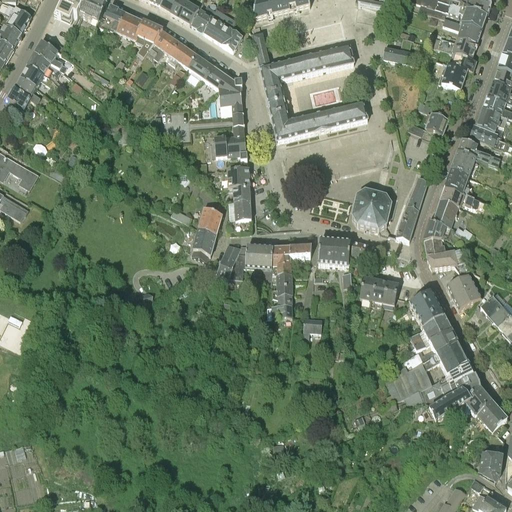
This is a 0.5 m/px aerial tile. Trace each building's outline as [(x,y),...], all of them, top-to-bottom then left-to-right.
[(43,1),(40,0),(3,0),(2,3),(7,5),(7,6),(16,7),(16,4),(36,13),(41,3),(41,4),(43,1)] [(78,23),(81,19),(89,1),(86,0),(63,0),(56,17),(54,21),(70,28),(74,21),(78,23)] [(152,0),(150,6),(155,8),(160,11),(166,0),(152,0)] [(170,17),(180,1),(177,0),(166,0),(160,11),(170,17)] [(267,0),(268,3),(255,5),(253,23),(310,10),(307,0),(267,0)] [(359,6),(358,9),(378,13),(383,14),(385,6),(387,6),(389,0),(356,0),(355,6),(359,6)] [(437,5),(423,1),(420,0),(410,0),(410,5),(421,9),(419,15),(446,23),(482,35),(487,21),(437,5)] [(438,0),(437,5),(487,21),(488,21),(487,20),(489,17),(489,16),(490,13),(491,13),(490,12),(491,11),(490,10),(490,11),(489,8),(489,7),(488,7),(487,6),(483,5),(483,4),(482,5),(478,4),(478,3),(477,3),(474,2),(473,1),(473,2),(467,0),(438,0)] [(100,30),(104,23),(102,22),(107,10),(89,1),(81,19),(93,25),(88,34),(95,37),(99,28),(98,29),(100,30)] [(180,1),(170,17),(180,23),(189,7),(180,1)] [(180,23),(190,28),(196,17),(199,13),(189,7),(180,23)] [(16,13),(11,21),(6,29),(22,39),(25,34),(25,33),(25,32),(31,22),(35,15),(34,15),(17,8),(15,9),(14,12),(16,13)] [(200,14),(191,30),(204,38),(214,22),(213,22),(215,15),(207,9),(203,16),(200,14)] [(109,39),(115,41),(125,18),(111,11),(105,23),(104,23),(100,30),(111,35),(109,39)] [(135,44),(136,45),(138,40),(144,27),(125,18),(115,41),(118,43),(121,38),(135,44)] [(214,22),(204,38),(222,49),(232,33),(234,30),(225,25),(223,28),(214,22)] [(460,36),(458,43),(477,49),(481,35),(482,35),(446,23),(443,30),(460,36)] [(154,48),(162,35),(144,27),(138,40),(136,45),(135,46),(143,50),(137,57),(144,62),(148,57),(148,56),(154,48)] [(0,34),(0,44),(14,54),(16,50),(22,40),(22,39),(6,29),(2,36),(0,34)] [(232,33),(222,49),(233,56),(242,41),(232,34),(232,33)] [(148,56),(148,57),(153,61),(158,64),(164,56),(171,60),(180,47),(162,35),(154,48),(148,56)] [(350,52),(298,64),(270,71),(268,62),(263,37),(252,39),(258,64),(260,73),(259,73),(266,100),(267,105),(267,106),(267,107),(268,107),(269,113),(268,113),(269,114),(270,120),(277,146),(293,142),(314,137),(330,134),(330,133),(351,128),(351,129),(367,125),(363,109),(360,109),(360,110),(289,126),(287,116),(286,116),(285,110),(285,109),(284,109),(283,103),(284,103),(283,102),(282,96),(280,86),(312,78),(331,74),(350,69),(351,69),(353,69),(350,52)] [(42,47),(35,58),(51,68),(64,75),(67,71),(54,63),(58,56),(61,58),(62,57),(58,55),(50,51),(53,45),(45,40),(42,47)] [(412,44),(403,41),(401,51),(410,53),(412,44)] [(477,49),(458,43),(456,49),(434,42),(431,51),(454,59),(472,64),(477,49)] [(14,54),(0,44),(0,64),(6,68),(6,67),(13,55),(14,54)] [(502,60),(503,60),(511,63),(511,47),(508,46),(502,60)] [(178,65),(188,72),(197,60),(180,47),(171,60),(168,64),(175,70),(178,65)] [(421,61),(385,52),(382,63),(418,71),(421,61)] [(51,84),(53,85),(54,86),(58,81),(47,75),(51,68),(64,76),(64,75),(51,68),(35,58),(28,70),(51,84)] [(454,59),(450,69),(467,75),(473,77),(476,66),(472,64),(454,59)] [(214,71),(197,60),(188,72),(205,84),(214,71)] [(498,74),(511,78),(511,63),(503,60),(498,74)] [(120,64),(116,69),(121,74),(125,66),(120,64)] [(467,75),(450,69),(448,69),(446,75),(443,74),(441,80),(444,81),(442,88),(461,95),(467,75)] [(51,84),(28,70),(21,82),(38,93),(37,93),(43,97),(47,90),(50,91),(53,85),(51,84)] [(232,91),(235,90),(235,86),(214,71),(205,84),(219,94),(228,93),(232,91)] [(69,73),(67,77),(85,92),(87,90),(85,88),(85,87),(74,78),(75,77),(69,73)] [(179,73),(175,78),(180,82),(185,76),(179,73)] [(149,79),(142,74),(134,84),(142,89),(149,79)] [(511,78),(498,74),(493,88),(509,94),(511,94),(511,78)] [(180,82),(175,78),(171,84),(176,88),(180,82)] [(15,94),(30,103),(37,109),(41,102),(35,98),(37,93),(38,93),(21,82),(15,94)] [(235,90),(232,91),(228,93),(219,94),(221,111),(233,110),(233,123),(243,123),(241,97),(241,92),(242,92),(242,85),(235,86),(235,90)] [(492,88),(487,102),(511,110),(511,109),(511,94),(493,88),(492,88)] [(15,94),(7,106),(18,112),(14,120),(24,125),(29,117),(24,114),(30,103),(15,94)] [(482,114),(482,115),(506,123),(506,124),(511,126),(511,122),(511,116),(503,114),(505,108),(487,102),(483,114),(482,114)] [(417,112),(431,118),(433,111),(419,106),(417,112)] [(482,115),(476,131),(486,135),(495,138),(498,139),(494,152),(493,152),(497,154),(511,156),(511,148),(500,144),(501,140),(506,124),(506,123),(482,115)] [(442,140),(448,125),(431,118),(426,134),(432,136),(432,137),(436,139),(436,138),(442,140)] [(109,126),(109,136),(118,136),(119,127),(109,126)] [(408,135),(421,140),(423,133),(410,127),(408,135)] [(232,146),(225,146),(226,164),(238,163),(239,170),(245,170),(245,163),(242,163),(240,128),(231,129),(232,146)] [(474,130),(469,143),(493,152),(494,152),(498,139),(495,138),(486,135),(476,131),(474,130)] [(226,165),(224,146),(213,147),(214,165),(226,165)] [(477,152),(462,146),(457,159),(475,165),(498,172),(500,164),(491,161),(476,157),(477,152)] [(0,157),(0,182),(3,185),(9,174),(22,182),(19,188),(29,194),(37,179),(0,157)] [(475,165),(457,159),(451,176),(469,183),(471,177),(473,178),(475,171),(473,170),(475,165)] [(207,166),(193,166),(193,176),(207,176),(207,166)] [(55,170),(51,178),(63,185),(66,179),(62,177),(63,174),(55,170)] [(175,183),(185,191),(192,181),(183,173),(175,183)] [(248,174),(227,175),(227,184),(222,184),(222,193),(233,193),(233,192),(249,191),(248,174)] [(469,183),(451,176),(445,193),(463,199),(469,183)] [(414,196),(423,199),(425,193),(427,187),(419,183),(414,196)] [(249,191),(233,192),(233,206),(250,205),(249,191)] [(464,204),(464,209),(476,214),(479,205),(463,199),(445,193),(440,205),(440,206),(458,213),(459,212),(460,212),(463,204),(464,204)] [(357,230),(378,235),(386,230),(391,209),(386,201),(365,196),(357,201),(352,222),(357,230)] [(420,211),(423,199),(414,196),(409,207),(420,211)] [(0,202),(4,205),(0,210),(0,212),(19,225),(23,218),(25,219),(28,214),(0,197),(0,202)] [(250,205),(233,206),(235,225),(251,225),(250,205)] [(458,213),(440,206),(433,228),(445,232),(455,236),(469,244),(468,244),(472,236),(465,231),(463,234),(458,231),(456,234),(452,231),(458,213)] [(404,219),(416,223),(418,217),(420,211),(409,207),(404,219)] [(203,213),(198,233),(217,240),(222,220),(220,219),(217,218),(219,213),(216,212),(206,209),(205,213),(203,213)] [(174,214),(171,220),(189,229),(192,223),(174,214)] [(412,235),(416,223),(404,219),(401,227),(400,231),(412,235)] [(442,241),(444,243),(445,240),(450,243),(448,244),(465,255),(471,246),(469,244),(455,236),(445,232),(433,228),(430,226),(423,246),(442,241)] [(400,231),(399,233),(396,243),(409,246),(410,241),(412,235),(400,231)] [(192,262),(206,266),(208,260),(211,261),(217,240),(198,233),(191,255),(194,256),(192,262)] [(442,241),(423,246),(425,254),(427,262),(446,258),(454,256),(446,258),(444,250),(442,244),(443,244),(444,243),(442,241)] [(29,247),(24,244),(21,250),(26,253),(29,247)] [(336,246),(320,244),(318,270),(334,271),(336,246)] [(336,246),(334,271),(348,272),(351,247),(336,246)] [(368,251),(353,247),(352,261),(361,263),(363,256),(367,257),(368,251)] [(236,262),(240,253),(227,250),(214,285),(226,290),(227,286),(229,282),(236,262)] [(247,254),(245,272),(254,273),(254,275),(261,276),(261,273),(266,273),(264,293),(271,293),(271,286),(271,273),(271,271),(272,253),(247,251),(247,254)] [(377,253),(368,251),(367,257),(363,256),(361,263),(375,266),(377,253)] [(271,271),(278,271),(290,270),(290,263),(290,252),(273,253),(272,253),(271,271)] [(290,252),(290,263),(301,262),(301,265),(304,264),(304,262),(310,262),(312,252),(290,252)] [(229,282),(227,286),(234,286),(234,293),(242,293),(243,272),(245,272),(247,254),(241,253),(240,253),(236,262),(229,282)] [(454,270),(460,280),(471,274),(465,268),(467,267),(459,255),(455,256),(454,256),(446,258),(427,262),(428,268),(432,275),(454,270)] [(278,281),(291,280),(290,270),(278,271),(278,281)] [(351,292),(350,278),(342,279),(344,293),(351,292)] [(271,286),(271,293),(271,294),(278,294),(278,300),(291,300),(291,280),(278,281),(278,286),(271,286)] [(454,306),(459,315),(482,303),(470,281),(446,292),(451,301),(453,307),(454,306)] [(375,285),(364,282),(359,303),(371,305),(375,285)] [(371,305),(382,308),(387,287),(375,285),(371,305)] [(387,287),(382,308),(394,310),(396,302),(399,290),(387,287)] [(278,311),(292,311),(291,300),(278,300),(278,294),(271,294),(271,302),(272,302),(278,304),(278,310),(278,311)] [(147,296),(139,298),(140,302),(142,311),(151,308),(153,300),(147,296)] [(409,310),(422,335),(444,322),(431,298),(424,301),(425,301),(409,310)] [(230,314),(233,302),(223,299),(221,312),(230,314)] [(130,310),(130,311),(140,308),(138,300),(128,303),(129,303),(130,310)] [(493,302),(480,313),(481,314),(482,312),(487,318),(486,319),(489,323),(501,311),(493,302)] [(278,311),(278,310),(271,310),(272,323),(292,323),(292,311),(278,311)] [(203,311),(200,317),(210,321),(213,315),(203,311)] [(501,311),(489,323),(492,326),(494,325),(499,331),(510,320),(501,311)] [(11,319),(8,325),(19,331),(22,325),(11,319)] [(511,322),(510,320),(499,331),(503,335),(502,336),(507,341),(511,336),(511,322)] [(416,355),(429,347),(451,335),(444,322),(422,335),(413,340),(409,342),(406,344),(408,348),(398,354),(401,358),(414,351),(416,355)] [(322,326),(304,325),(303,337),(304,337),(304,343),(309,343),(310,337),(321,338),(322,326)] [(408,373),(421,367),(430,362),(458,348),(457,347),(453,339),(454,339),(451,335),(429,347),(432,354),(420,360),(418,356),(402,365),(404,368),(405,367),(408,373)] [(439,366),(447,380),(470,370),(466,363),(458,348),(430,362),(421,367),(425,374),(439,366)] [(191,363),(193,356),(185,353),(182,360),(191,363)] [(296,368),(289,367),(287,373),(295,375),(296,368)] [(391,378),(383,381),(391,398),(386,399),(389,407),(394,405),(403,401),(412,415),(428,407),(445,399),(440,384),(432,388),(425,374),(421,367),(408,373),(405,367),(404,368),(404,369),(390,376),(391,378)] [(469,370),(447,380),(440,384),(445,399),(446,399),(457,394),(454,390),(474,379),(469,370)] [(435,425),(436,425),(464,410),(462,408),(479,392),(480,392),(479,387),(474,379),(454,390),(457,394),(446,399),(447,403),(422,417),(425,423),(434,423),(435,425)] [(462,408),(464,410),(465,410),(475,422),(477,420),(492,407),(485,399),(479,392),(462,408)] [(339,394),(332,397),(337,407),(344,403),(339,394)] [(398,413),(394,405),(389,407),(380,412),(383,419),(398,413)] [(492,407),(477,420),(479,422),(492,436),(497,442),(506,432),(502,428),(507,424),(492,407)] [(355,423),(356,425),(359,432),(366,429),(365,425),(371,423),(369,417),(368,417),(355,423)] [(484,446),(482,457),(502,461),(503,449),(484,446)] [(464,451),(465,452),(462,457),(465,459),(467,453),(468,453),(470,448),(466,447),(464,451)] [(273,449),(274,461),(285,460),(284,448),(273,449)] [(482,457),(478,477),(494,487),(499,480),(502,461),(482,457)] [(476,484),(474,483),(470,489),(470,490),(478,495),(480,495),(483,490),(484,489),(476,484)] [(465,497),(463,496),(455,491),(452,496),(463,502),(465,497)] [(452,496),(449,502),(460,508),(463,502),(452,496)] [(501,511),(480,498),(472,511),(501,511)] [(455,511),(457,511),(460,508),(449,502),(446,507),(455,511)]
